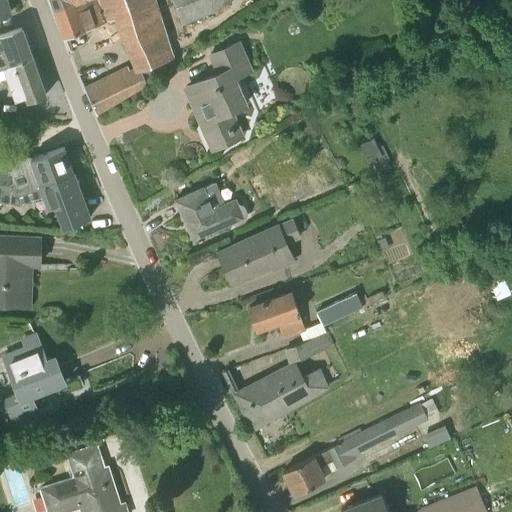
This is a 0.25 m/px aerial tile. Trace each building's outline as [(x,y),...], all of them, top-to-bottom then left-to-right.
[(0,0),(0,14),(11,11),(7,0),(0,0)] [(51,0),(55,9),(75,0),(51,0)] [(120,33),(161,18),(154,0),(75,0),(55,9),(63,33),(113,14),(120,33)] [(154,0),(159,12),(190,0),(154,0)] [(190,0),(159,12),(161,18),(165,30),(233,4),(231,0),(190,0)] [(174,57),(165,30),(161,18),(120,33),(132,65),(85,87),(96,112),(147,83),(146,80),(167,69),(164,60),(174,57)] [(0,65),(31,54),(27,44),(30,40),(27,33),(23,31),(21,27),(2,33),(0,33),(0,65)] [(243,137),(231,109),(246,102),(235,78),(253,70),(240,39),(208,53),(216,73),(186,86),(202,122),(209,119),(221,147),(243,137)] [(46,95),(31,54),(0,65),(0,88),(9,85),(15,100),(25,96),(26,101),(46,95)] [(380,156),(371,138),(360,144),(369,161),(380,156)] [(15,189),(73,171),(64,146),(29,158),(33,168),(11,175),(13,163),(0,161),(0,176),(9,177),(15,189)] [(90,216),(73,171),(15,189),(9,177),(0,176),(0,201),(20,204),(43,196),(48,208),(54,205),(62,226),(90,216)] [(225,202),(215,181),(176,198),(193,238),(221,225),(227,223),(235,226),(244,222),(247,214),(243,206),(236,203),(234,198),(225,202)] [(273,271),(296,261),(288,242),(301,236),(293,216),(279,222),(279,223),(218,250),(233,283),(271,266),(273,271)] [(0,304),(30,305),(31,264),(40,264),(41,235),(0,233),(0,304)] [(497,297),(510,291),(504,277),(491,282),(497,297)] [(305,329),(292,290),(250,305),(257,327),(277,320),(283,337),(305,329)] [(322,326),(363,308),(356,293),(316,311),(322,326)] [(301,358),(333,345),(328,330),(284,348),(289,364),(235,392),(252,427),(328,385),(319,366),(302,373),(295,359),(300,357),(301,358)] [(46,360),(35,334),(21,339),(23,344),(1,353),(16,391),(0,397),(0,406),(9,429),(41,416),(32,394),(64,381),(54,356),(46,360)] [(444,397),(441,391),(436,394),(435,393),(420,401),(420,400),(382,418),(382,419),(340,441),(315,454),(314,454),(283,470),(295,493),(326,477),(320,465),(325,463),(329,471),(356,457),(356,455),(384,441),(384,440),(429,418),(424,409),(444,397)] [(445,425),(424,435),(429,448),(451,438),(445,425)] [(104,467),(96,444),(65,454),(72,474),(38,485),(46,511),(68,511),(79,509),(79,511),(117,511),(116,506),(120,505),(107,466),(104,467)] [(460,504),(441,511),(487,511),(481,497),(461,505),(460,504)] [(388,511),(384,500),(353,511),(388,511)]
